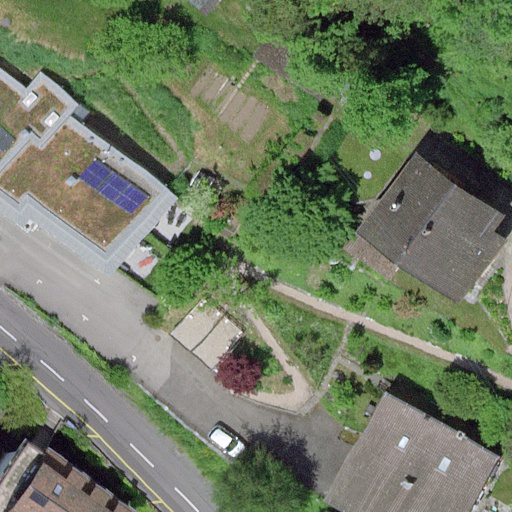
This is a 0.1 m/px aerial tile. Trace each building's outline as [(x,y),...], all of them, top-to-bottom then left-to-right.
[(286,12),(261,48),(328,95),(353,58),(286,12)] [(36,83),(0,61),(0,198),(49,234),(71,219),(152,275),(196,200),(173,182),(89,117),(93,101),(47,72),(36,83)] [(511,211),(420,149),(371,221),(474,291),(506,243),(511,234),(511,211)] [(469,511),(504,453),(393,388),(332,493),(365,511),(469,511)] [(105,511),(7,447),(0,458),(0,511),(105,511)]
